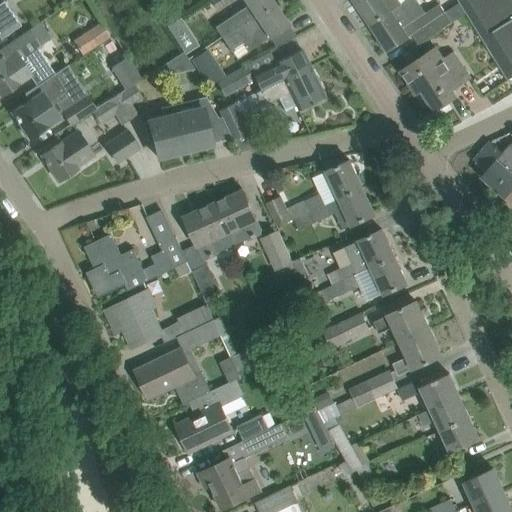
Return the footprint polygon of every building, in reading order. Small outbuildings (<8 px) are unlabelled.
[(0,38),(9,32),(1,20),(12,12),(4,0),(0,2),(0,38)] [(209,0),(217,10),(232,0),(209,0)] [(215,28),(221,37),(273,3),(270,0),(243,0),(248,6),(215,28)] [(353,0),(361,12),(361,13),(366,22),(368,22),(370,24),(402,3),(399,0),(353,0)] [(511,0),(457,0),(459,4),(466,14),(508,80),(511,77),(511,0)] [(273,3),(221,37),(230,51),(244,42),(249,50),(268,37),(269,36),(287,24),(273,3)] [(402,3),(370,24),(387,51),(412,35),(418,45),(466,14),(459,4),(445,13),(440,4),(414,21),(402,3)] [(180,18),(167,27),(171,34),(184,25),(180,18)] [(10,42),(0,48),(0,94),(0,95),(19,83),(31,74),(21,59),(40,46),(51,38),(40,22),(15,39),(10,42)] [(80,36),(89,50),(110,37),(100,23),(80,36)] [(225,75),(215,60),(206,47),(189,59),(198,71),(208,87),(225,75)] [(437,47),(417,60),(401,71),(416,94),(421,91),(435,111),(457,96),(450,86),(456,81),(459,86),(471,78),(453,52),(445,58),(437,47)] [(255,80),(260,90),(310,66),(301,50),(275,63),(278,69),(255,80)] [(417,58),(411,50),(403,56),(408,64),(417,58)] [(110,67),(124,90),(133,84),(141,79),(127,57),(110,67)] [(29,100),(12,112),(22,127),(20,128),(23,132),(25,131),(29,137),(45,127),(58,118),(58,117),(62,114),(60,111),(87,95),(67,65),(25,93),(29,100)] [(161,65),(151,72),(155,78),(168,75),(161,65)] [(310,66),(260,90),(266,103),(278,98),(284,111),(295,106),(297,110),(298,110),(298,109),(324,96),(310,66)] [(245,67),(216,82),(224,96),(252,80),(245,67)] [(122,92),(106,101),(114,114),(121,124),(136,115),(129,103),(122,92)] [(218,110),(223,119),(232,138),(247,131),(238,112),(237,110),(258,100),(254,93),(233,103),(218,110)] [(69,124),(91,111),(95,108),(87,95),(60,111),(62,114),(69,124)] [(205,96),(172,104),(184,150),(213,143),(212,142),(211,142),(205,121),(217,118),(217,117),(205,96)] [(184,151),(184,150),(172,104),(159,107),(162,118),(142,122),(147,140),(152,139),(157,157),(182,151),(183,152),(184,151)] [(59,142),(56,144),(40,155),(58,180),(76,168),(75,166),(93,154),(77,130),(59,143),(59,142)] [(105,143),(106,145),(117,162),(139,148),(127,130),(105,143)] [(490,142),(474,161),(486,171),(481,177),(506,198),(511,191),(511,143),(511,144),(510,142),(502,152),(490,142)] [(333,190),(338,199),(363,187),(350,161),(325,172),(333,190)] [(363,187),(338,199),(351,226),(375,214),(363,187)] [(243,191),(214,205),(233,246),(261,233),(255,219),(256,219),(243,191)] [(310,212),(325,205),(320,193),(286,209),(281,198),(267,204),(277,227),(310,212)] [(233,246),(214,205),(185,218),(198,246),(199,245),(205,259),(233,246)] [(331,216),(325,205),(310,212),(315,223),(331,216)] [(148,218),(164,250),(152,256),(155,264),(143,269),(134,249),(120,256),(110,236),(86,247),(97,269),(88,273),(99,295),(114,288),(115,290),(126,284),(128,290),(176,267),(187,262),(162,211),(148,218)] [(357,274),(371,268),(395,257),(383,230),(364,238),(345,247),(352,263),(336,270),(341,282),(309,296),(313,305),(328,299),(328,301),(362,285),(357,274)] [(277,269),(292,262),(279,232),(263,239),(277,269)] [(407,284),(395,257),(371,268),(384,295),(407,284)] [(301,258),(292,262),(300,280),(309,276),(301,258)] [(187,262),(176,267),(181,277),(192,272),(187,262)] [(207,265),(192,272),(206,300),(220,293),(207,265)] [(148,291),(124,302),(106,310),(114,327),(122,323),(133,348),(161,335),(162,334),(160,331),(150,309),(156,307),(148,291)] [(393,326),(400,342),(428,329),(416,301),(388,314),(373,322),(379,333),(393,326)] [(180,320),(185,332),(213,319),(207,305),(179,318),(180,320)] [(362,315),(324,333),(332,349),(370,331),(362,315)] [(221,335),(231,357),(238,371),(265,359),(278,352),(280,351),(276,341),(259,349),(258,345),(238,354),(221,317),(214,320),(221,335)] [(282,326),(286,334),(290,344),(306,337),(298,319),(282,326)] [(180,320),(160,331),(162,334),(161,335),(164,342),(185,332),(180,320)] [(214,338),(221,335),(214,320),(178,337),(185,352),(214,338)] [(310,321),(303,324),(308,336),(315,332),(310,321)] [(428,329),(400,342),(407,357),(393,363),(398,375),(413,369),(423,364),(441,356),(428,329)] [(290,344),(286,334),(275,339),(280,349),(290,344)] [(176,385),(185,405),(210,393),(200,372),(191,377),(178,351),(135,371),(148,398),(176,385)] [(331,408),(319,413),(324,419),(325,422),(357,407),(356,406),(397,387),(389,370),(348,389),(352,398),(331,408)] [(420,387),(430,409),(459,396),(449,374),(420,387)] [(230,384),(210,393),(185,405),(190,403),(196,415),(175,425),(188,453),(230,433),(221,414),(247,401),(237,381),(230,384)] [(325,395),(313,401),(319,413),(331,408),(325,395)] [(436,421),(440,431),(469,417),(459,396),(430,409),(418,415),(424,427),(436,421)] [(315,407),(304,413),(313,434),(326,427),(315,407)] [(237,426),(244,441),(275,425),(270,413),(263,416),(262,414),(237,426)] [(469,417),(440,431),(450,453),(480,439),(469,417)] [(269,429),(244,441),(251,455),(288,437),(288,436),(282,423),(269,429)] [(341,451),(351,445),(340,425),(329,430),(341,451)] [(357,470),(368,464),(371,463),(359,441),(351,445),(341,451),(353,473),(357,470)] [(216,464),(198,473),(203,484),(209,481),(211,486),(223,510),(241,501),(247,498),(262,491),(256,477),(255,478),(250,468),(247,469),(242,459),(233,463),(230,457),(216,464)] [(368,464),(357,470),(369,492),(380,486),(368,464)] [(464,482),(474,504),(503,491),(493,468),(464,482)] [(299,511),(295,504),(299,502),(291,487),(257,503),(261,511),(299,511)] [(511,511),(511,509),(503,491),(474,504),(477,511),(511,511)] [(428,509),(429,511),(457,511),(451,498),(428,509)]
